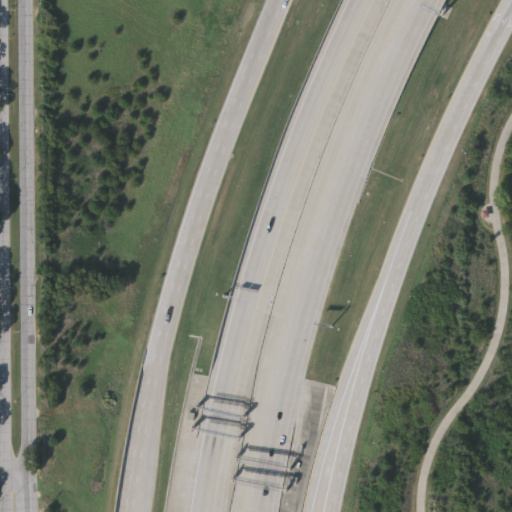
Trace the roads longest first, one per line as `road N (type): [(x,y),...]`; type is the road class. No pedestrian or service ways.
road 1 (secondary): [(33,511),(27,0)]
road 2 (secondary): [(5,0),(8,511)]
road 3 (secondary): [(280,0),(195,220),(141,471)]
road 4 (motorway): [(379,0),(293,200),(225,431)]
road 5 (motorway): [(270,415),(323,221),(391,49),(419,0)]
road 6 (secondary): [(401,254),(511,3)]
road 7 (motorway): [(310,511),(365,324),(401,254)]
road 8 (secondary): [(333,511),(401,254)]
